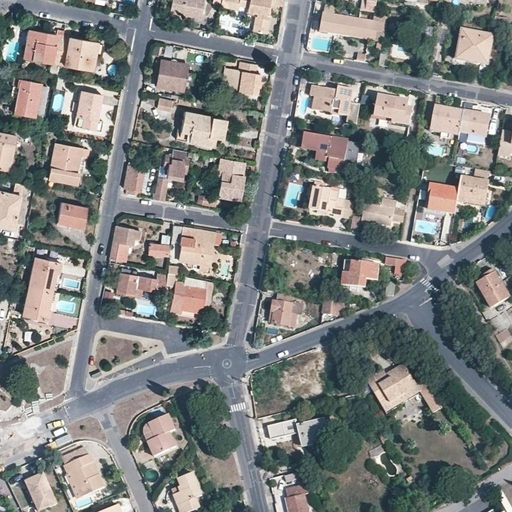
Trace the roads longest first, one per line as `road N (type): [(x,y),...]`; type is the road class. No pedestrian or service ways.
road 1 (residential): [(289,58),(511,101)]
road 2 (residential): [(260,225),(410,252),(449,268)]
road 3 (residential): [(413,298),(264,357),(233,360)]
road 4 (residential): [(143,28),(111,200)]
road 5 (residential): [(289,58),(260,225)]
road 6 (residential): [(413,298),(437,340),(511,419)]
road 7 (residential): [(233,360),(262,511)]
road 8 (residential): [(111,200),(260,225)]
road 9 (residential): [(143,28),(289,58)]
road 10 (residential): [(233,360),(173,370),(98,399)]
road 11 (residential): [(5,0),(143,28)]
road 12 (residential): [(260,225),(233,360)]
road 13 (residential): [(146,511),(98,399)]
road 14 (residential): [(111,200),(90,319)]
